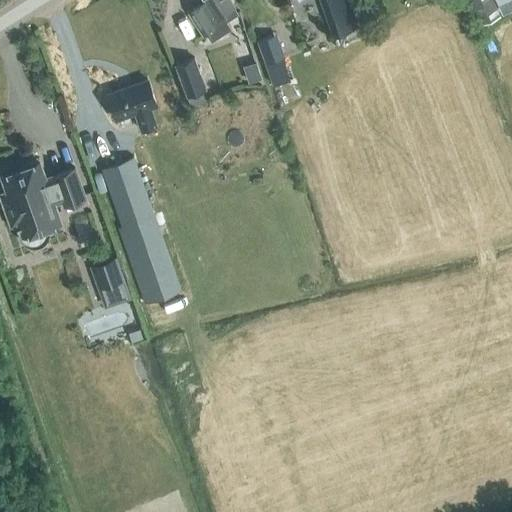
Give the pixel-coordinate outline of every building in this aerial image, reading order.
[(202,0),(203,0),(188,10),(204,33),(205,32),(211,40),(231,27),(227,20),(239,12),(234,4),(235,4),(231,0),(202,0)] [(360,24),(352,0),(319,0),(331,34),(360,24)] [(471,0),(481,22),(499,14),(494,3),(493,0),(471,0)] [(263,62),(274,58),(272,50),(269,51),(265,39),(256,42),(263,62)] [(207,87),(195,55),(174,63),(186,95),(207,87)] [(242,67),(248,83),(260,79),(255,63),(242,67)] [(150,105),(156,103),(148,78),(107,93),(116,117),(135,111),(141,128),(156,123),(150,105)] [(133,155),(101,167),(102,169),(123,225),(119,226),(151,311),(166,308),(165,306),(168,305),(164,296),(183,288),(133,155)] [(24,166),(1,174),(7,191),(0,193),(0,195),(1,195),(11,224),(18,221),(20,227),(23,234),(25,239),(30,242),(35,243),(42,241),(45,237),(47,232),(46,227),(60,221),(53,202),(62,199),(64,204),(65,204),(65,203),(83,196),(84,197),(85,197),(74,167),(73,167),(74,168),(55,175),(54,173),(53,174),(54,175),(45,178),(39,161),(36,162),(35,159),(23,163),(24,166)] [(124,278),(116,254),(89,263),(97,287),(124,278)] [(82,314),(90,335),(115,326),(112,316),(103,319),(99,308),(82,314)] [(139,327),(127,331),(131,340),(142,335),(139,327)]
